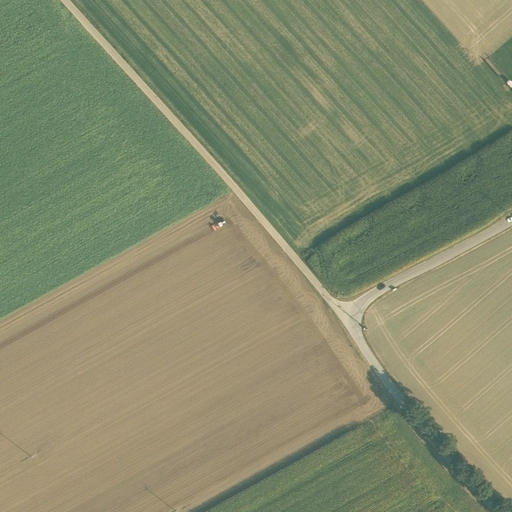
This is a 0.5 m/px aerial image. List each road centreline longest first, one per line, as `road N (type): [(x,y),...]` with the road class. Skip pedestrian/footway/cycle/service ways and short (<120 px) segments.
road 1 (track): [(340,315),(63,0)]
road 2 (unclassified): [(492,511),(418,426),(340,315)]
road 3 (residential): [(511,219),(340,315)]
